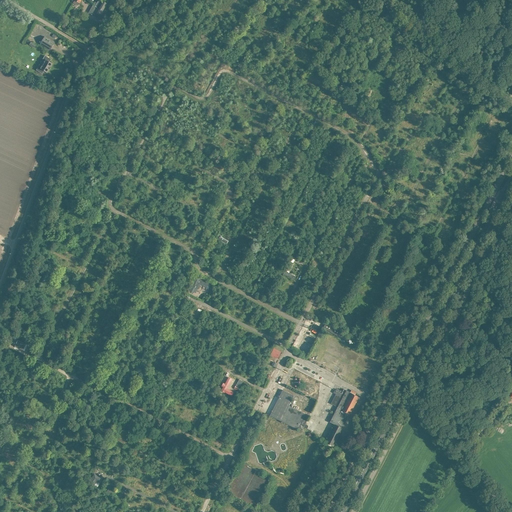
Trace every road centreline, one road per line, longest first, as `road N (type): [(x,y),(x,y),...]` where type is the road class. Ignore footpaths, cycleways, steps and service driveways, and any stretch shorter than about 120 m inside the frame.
road 1 (unclassified): [(328,511),(511,159)]
road 2 (primary): [(340,511),(511,180)]
road 3 (unclassified): [(354,511),(511,205)]
road 4 (unclassified): [(0,281),(82,60),(146,0)]
road 5 (unclassified): [(386,0),(511,101)]
